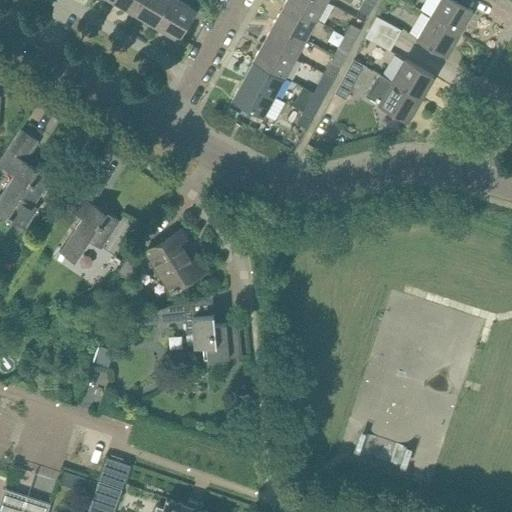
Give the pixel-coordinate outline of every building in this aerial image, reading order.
[(115,0),(114,2),(136,14),(143,0),(115,0)] [(143,0),(136,14),(156,26),(171,0),(143,0)] [(178,0),(171,0),(156,26),(179,39),(196,10),(178,0)] [(323,0),(286,0),(285,3),(316,21),(327,2),(323,0)] [(367,0),(364,0),(359,10),(368,15),(375,4),(367,0)] [(439,0),(430,17),(459,34),(473,11),(453,0),(439,0)] [(285,3),(274,22),(306,40),(316,21),(285,3)] [(459,34),(430,17),(417,39),(446,56),(459,34)] [(377,18),(370,29),(395,42),(401,31),(377,18)] [(274,22),(264,41),(295,58),(306,40),(274,22)] [(351,25),(344,36),(354,42),(360,30),(351,25)] [(395,42),(370,29),(365,38),(390,51),(395,42)] [(344,36),(334,55),(344,61),(354,42),(344,36)] [(264,41),(254,60),(285,77),(295,58),(264,41)] [(334,55),(324,74),(333,80),(344,61),(334,55)] [(405,59),(391,83),(420,100),(434,77),(405,59)] [(254,60),(243,79),(274,97),(285,77),(254,60)] [(335,94),(345,100),(363,66),(353,60),(335,94)] [(333,80),(324,74),(318,86),(327,91),(333,80)] [(274,97),(243,79),(232,99),(263,116),(274,97)] [(420,100),(391,83),(379,104),(408,121),(420,100)] [(310,100),(303,113),(313,118),(319,106),(310,100)] [(313,118),(303,113),(297,124),(307,129),(313,118)] [(14,175),(0,196),(0,213),(7,218),(24,229),(37,209),(33,206),(52,178),(25,161),(38,141),(24,131),(1,166),(14,175)] [(81,190),(69,208),(82,217),(60,250),(75,260),(88,240),(102,249),(120,220),(94,203),(107,183),(92,173),(81,190)] [(181,230),(146,251),(171,292),(206,271),(181,230)] [(118,272),(128,279),(144,256),(133,249),(118,272)] [(185,320),(187,335),(194,334),(195,347),(207,346),(208,359),(241,357),(238,322),(215,324),(212,294),(137,316),(139,324),(185,320)] [(102,346),(96,362),(109,366),(114,350),(102,346)] [(65,471),(60,485),(91,495),(96,482),(65,471)] [(88,511),(114,511),(122,489),(99,481),(88,511)] [(0,504),(0,511),(22,511),(28,497),(5,489),(0,504)] [(28,497),(22,511),(47,511),(50,504),(28,497)] [(205,511),(200,510),(201,509),(198,508),(197,509),(190,506),(190,505),(187,504),(187,506),(169,499),(169,498),(167,498),(163,508),(157,506),(154,511),(205,511)]
